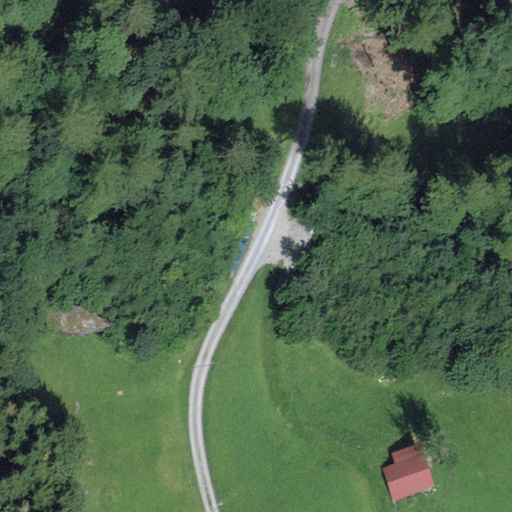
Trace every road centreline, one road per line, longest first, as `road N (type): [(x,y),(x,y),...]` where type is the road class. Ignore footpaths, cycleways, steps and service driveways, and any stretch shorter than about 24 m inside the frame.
road 1 (track): [(212,511),(195,440),(196,377),(272,224),(314,102),(333,0)]
road 2 (track): [(272,224),(268,337),(276,398),(296,427),(362,468),(375,485)]
